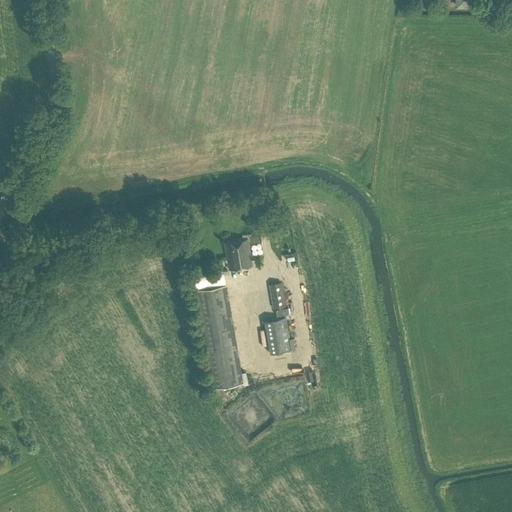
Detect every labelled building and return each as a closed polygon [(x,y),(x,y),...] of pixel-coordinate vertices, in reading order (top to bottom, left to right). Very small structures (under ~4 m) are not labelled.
[(229,269),(252,265),(248,239),(224,243),(229,269)] [(222,281),(200,284),(214,387),(244,383),(242,367),(237,368),(226,288),(223,289),(222,281)] [(273,308),(285,306),(281,282),(268,284),(273,308)] [(269,353),(291,349),(285,317),(263,321),(269,353)] [(239,439),(255,438),(255,405),(238,406),(239,439)]
